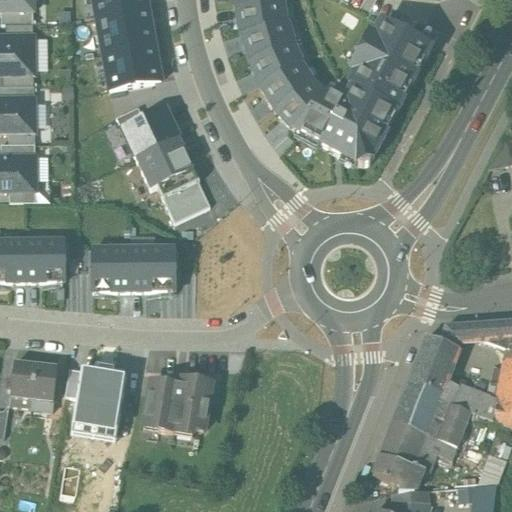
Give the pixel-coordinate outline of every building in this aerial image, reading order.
[(0,0),(0,15),(0,16),(32,16),(32,0),(0,0)] [(89,0),(93,25),(150,13),(147,0),(89,0)] [(273,113),(293,134),(323,99),(311,85),(312,84),(300,67),(301,66),(292,47),(293,47),(286,25),(285,25),(282,4),(280,5),(279,0),(233,0),(233,11),(236,11),(240,38),(242,38),(249,63),(248,63),(260,88),(258,89),(274,112),(273,113)] [(150,13),(93,25),(100,60),(156,48),(150,13)] [(32,28),(32,16),(0,16),(0,28),(5,28),(32,28)] [(351,91),(397,115),(404,102),(398,99),(405,87),(411,90),(417,77),(412,74),(418,62),(424,65),(431,51),(424,48),(426,45),(414,39),(413,42),(381,25),(375,38),(370,35),(350,74),(354,76),(348,89),(351,91)] [(5,28),(5,40),(32,40),(32,28),(5,28)] [(5,40),(0,40),(0,77),(1,78),(33,78),(32,40),(5,40)] [(156,48),(100,60),(106,97),(165,86),(156,48)] [(2,90),(33,90),(33,78),(1,78),(2,90)] [(0,90),(0,102),(33,102),(33,90),(2,90),(0,90)] [(396,117),(397,115),(351,91),(345,102),(337,104),(335,97),(328,94),(323,99),(293,134),(361,170),(369,168),(387,135),(381,132),(391,114),(396,117)] [(0,102),(0,136),(8,136),(34,136),(33,102),(0,102)] [(135,163),(179,142),(165,112),(142,123),(120,133),(135,163)] [(120,133),(142,123),(138,113),(117,122),(120,133)] [(34,136),(8,136),(8,148),(34,148),(34,136)] [(179,142),(135,163),(150,195),(157,192),(162,203),(199,186),(179,142)] [(511,144),(504,146),(488,175),(511,169),(511,144)] [(8,148),(0,148),(0,151),(0,160),(34,160),(34,148),(8,148)] [(0,160),(0,194),(9,194),(35,194),(34,160),(0,160)] [(198,186),(163,203),(174,227),(210,211),(198,186)] [(35,194),(9,194),(9,206),(35,206),(35,194)] [(0,287),(25,287),(25,245),(0,245),(0,287)] [(25,245),(25,287),(64,287),(63,245),(25,245)] [(130,253),(130,297),(174,296),(173,252),(130,253)] [(130,297),(130,253),(92,253),(92,297),(130,297)] [(452,267),(441,275),(442,281),(455,285),(452,267)] [(511,332),(511,328),(444,331),(438,345),(456,352),(473,342),(497,351),(497,362),(506,362),(511,335),(511,332)] [(497,400),(492,425),(511,433),(511,335),(506,362),(497,400)] [(438,345),(424,340),(406,387),(439,400),(444,386),(456,352),(438,345)] [(35,370),(13,368),(12,383),(6,383),(5,392),(11,392),(9,411),(20,412),(21,403),(32,404),(35,370)] [(57,372),(35,370),(32,404),(41,405),(40,414),(53,415),(54,396),(60,397),(61,388),(55,387),(57,372)] [(126,380),(81,373),(80,375),(76,402),(71,433),(116,441),(126,380)] [(76,402),(80,375),(69,374),(65,401),(76,402)] [(181,392),(152,387),(144,426),(152,428),(160,436),(174,438),(175,431),(204,436),(211,388),(183,383),(181,392)] [(439,400),(406,387),(390,427),(435,444),(449,409),(468,417),(492,425),(497,400),(492,398),(490,404),(444,386),(439,400)] [(435,444),(390,427),(371,480),(394,488),(391,495),(397,498),(413,496),(421,476),(428,479),(436,459),(450,465),(468,417),(449,409),(435,444)] [(8,419),(0,418),(0,440),(5,442),(8,419)] [(506,487),(511,466),(511,459),(495,455),(487,481),(506,487)] [(392,511),(426,511),(428,508),(426,495),(413,496),(397,498),(392,498),(393,509),(392,511)]
